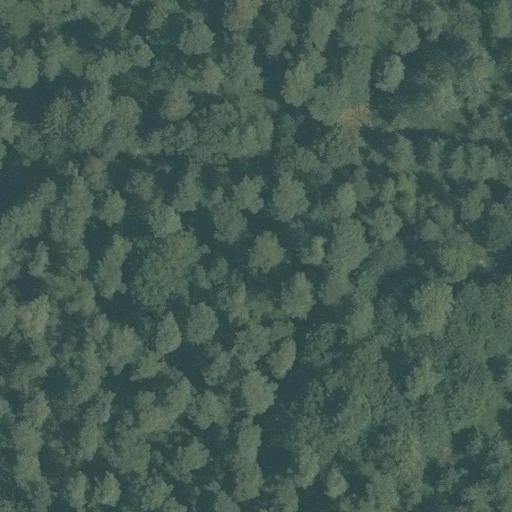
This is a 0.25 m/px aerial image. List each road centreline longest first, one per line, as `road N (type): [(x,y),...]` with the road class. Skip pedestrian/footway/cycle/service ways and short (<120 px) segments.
road 1 (unknown): [(281,511),(268,446),(272,367),(339,164),(320,0)]
road 2 (track): [(0,168),(242,157),(339,164),(511,206)]
road 3 (track): [(447,511),(511,402)]
